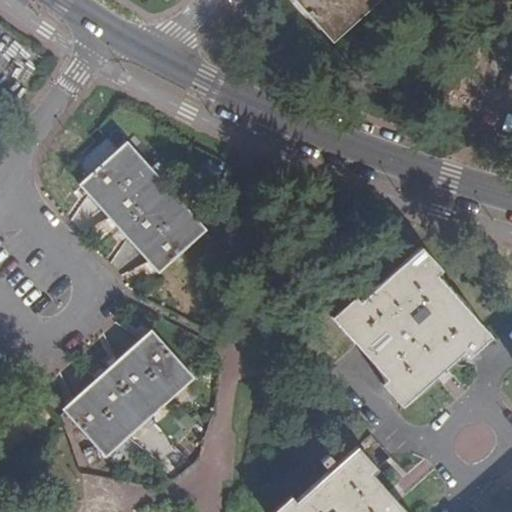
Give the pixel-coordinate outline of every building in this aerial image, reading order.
[(297,0),(335,42),(382,0),(297,0)] [(127,145),(78,187),(157,275),(204,233),(127,145)] [(382,388),(400,408),(442,373),(464,354),(469,359),(488,341),(436,277),(442,272),(423,249),(359,305),(355,301),(333,321),(384,381),(382,388)] [(151,333),(62,410),(104,459),(192,380),(151,333)] [(290,499),(275,511),(403,511),(391,497),(373,476),(377,472),(359,449),(295,505),(290,499)]
